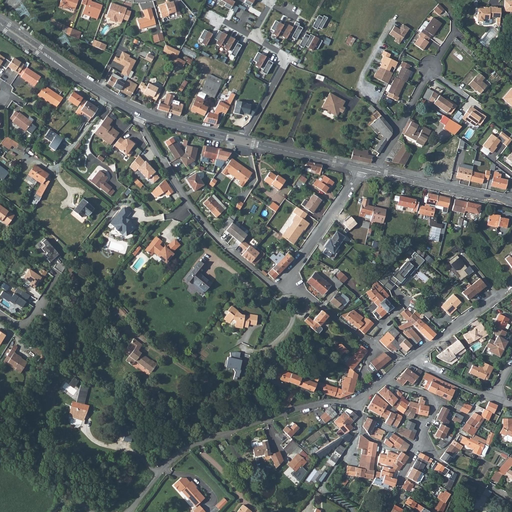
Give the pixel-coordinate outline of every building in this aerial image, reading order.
[(59,0),(59,3),(74,8),(77,0),(59,0)] [(81,0),(80,3),(84,4),(81,12),(97,18),(101,4),(90,0),(81,0)] [(235,2),(231,0),(220,0),(226,3),(224,6),(230,10),(235,2)] [(166,3),(158,6),(162,17),(169,15),(169,13),(175,11),(176,15),(180,14),(176,2),(173,3),(173,1),(166,3)] [(121,22),(122,18),(125,9),(126,7),(121,6),(115,4),(111,2),(106,16),(110,17),(109,19),(115,21),(117,20),(121,22)] [(240,4),(239,7),(236,5),(233,11),(242,15),(246,7),(240,4)] [(144,17),(138,19),(140,28),(156,24),(151,7),(143,10),(145,18),(144,18),(144,17)] [(497,23),(499,23),(500,18),(500,14),(496,14),(496,8),(496,7),(489,7),(489,8),(483,8),(483,9),(481,9),(477,9),(477,13),(475,15),(475,17),(477,19),(476,21),(483,22),(483,19),(489,19),(489,17),(491,17),(497,18),(496,23),(497,23)] [(125,9),(122,18),(128,20),(131,11),(125,9)] [(321,29),(328,18),(324,16),(323,17),(319,15),(312,27),(317,29),(318,27),(321,29)] [(436,32),(441,25),(432,19),(428,25),(424,31),(423,30),(420,33),(418,36),(419,37),(414,45),(423,51),(428,43),(427,42),(429,39),(432,36),(435,31),(436,32)] [(280,31),(284,25),(276,21),(271,29),(274,31),(273,34),(277,37),(280,31)] [(296,40),(303,28),(299,26),(299,24),(296,22),(293,27),(289,33),(293,35),(292,37),(296,40)] [(417,31),(420,33),(423,30),(424,31),(428,25),(424,22),(417,31)] [(289,33),(293,27),(285,23),(284,25),(280,31),(283,33),(282,36),(286,39),(289,33)] [(395,41),(400,44),(410,28),(403,24),(400,29),(395,26),(390,34),(396,38),(395,41)] [(206,45),(212,34),(204,29),(200,38),(203,40),(201,43),(206,45)] [(222,43),(227,35),(219,30),(214,39),(218,41),(216,44),(220,46),(222,43)] [(162,32),(156,34),(158,41),(164,39),(162,32)] [(308,47),(314,36),(310,34),(310,36),(305,34),(299,45),(303,48),(305,46),(308,47)] [(228,50),(235,39),(227,35),(222,43),(226,45),(224,48),(228,51),(228,50)] [(350,35),(346,43),(352,46),(356,38),(350,35)] [(318,49),(322,41),(314,36),(308,47),(308,48),(312,50),(314,47),(318,49)] [(242,45),(238,43),(239,41),(235,39),(228,50),(232,52),(231,54),(235,57),(242,45)] [(466,46),(457,39),(455,42),(463,49),(466,46)] [(98,41),(96,46),(102,50),(105,44),(98,41)] [(166,44),(162,51),(171,54),(174,55),(178,57),(181,51),(166,44)] [(184,46),(182,51),(195,58),(198,53),(184,46)] [(374,77),(388,84),(398,63),(389,58),(391,54),(384,51),(382,55),(384,56),(382,60),(383,62),(380,67),(378,72),(376,72),(374,77)] [(125,75),(128,77),(135,64),(136,61),(129,57),(130,55),(123,52),(119,58),(116,56),(114,60),(125,66),(121,73),(125,75)] [(260,68),(266,56),(258,52),(253,61),(257,62),(255,66),(259,68),(260,68)] [(154,56),(148,53),(145,59),(151,61),(154,56)] [(273,63),(269,60),(270,59),(266,56),(260,68),(263,69),(262,72),(266,74),(273,63)] [(9,66),(19,73),(24,66),(24,65),(14,58),(9,66)] [(24,66),(19,73),(22,76),(21,77),(35,86),(41,77),(32,71),(24,66)] [(402,66),(397,77),(396,76),(388,91),(390,92),(388,96),(397,101),(399,97),(398,96),(405,81),(407,82),(412,71),(402,66)] [(190,77),(193,78),(197,80),(201,71),(194,68),(190,77)] [(107,83),(113,86),(118,77),(113,74),(112,76),(111,76),(107,83)] [(477,76),(469,86),(475,91),(476,90),(481,94),(488,87),(483,82),(485,79),(480,74),(477,77),(477,76)] [(118,77),(113,86),(120,90),(127,78),(128,77),(125,75),(122,79),(118,77)] [(127,78),(120,90),(131,96),(138,84),(127,78)] [(220,86),(207,80),(203,88),(202,87),(200,91),(206,94),(214,98),(220,86)] [(144,85),(142,89),(142,91),(143,92),(149,96),(149,97),(156,100),(162,89),(158,87),(158,88),(149,84),(147,86),(144,85)] [(43,87),(38,95),(41,97),(42,96),(57,106),(63,98),(48,87),(46,89),(43,87)] [(511,88),(503,99),(511,105),(511,88)] [(200,91),(197,96),(203,99),(206,94),(200,91)] [(430,100),(433,103),(439,94),(434,91),(430,100)] [(73,92),(68,99),(77,106),(82,98),(73,92)] [(208,112),(203,121),(206,122),(216,124),(217,119),(219,115),(218,115),(220,112),(222,112),(226,113),(231,102),(235,94),(231,92),(227,100),(225,99),(223,103),(220,101),(215,110),(216,111),(214,114),(208,112)] [(158,109),(168,112),(171,103),(171,102),(172,100),(175,95),(168,93),(166,100),(161,99),(158,109)] [(321,108),(327,111),(330,113),(336,116),(344,101),(329,93),(321,108)] [(440,95),(434,103),(447,113),(448,112),(451,114),(458,106),(450,100),(449,102),(440,95)] [(197,96),(191,109),(204,115),(208,107),(202,104),(204,100),(203,99),(197,96)] [(84,99),(76,112),(89,121),(92,117),(98,108),(84,99)] [(246,103),(236,101),(233,113),(238,114),(238,112),(243,113),(248,114),(252,116),(257,106),(246,104),(246,103)] [(171,103),(168,112),(180,115),(183,105),(179,103),(179,105),(171,102),(171,103)] [(464,117),(463,119),(466,121),(467,121),(476,127),(478,124),(481,126),(487,117),(483,114),(482,116),(478,113),(478,112),(476,110),(475,110),(473,113),(469,110),(464,117)] [(15,111),(10,119),(13,121),(13,122),(25,131),(31,123),(26,119),(27,118),(19,113),(18,114),(15,111)] [(458,112),(452,120),(459,125),(463,119),(464,117),(458,112)] [(443,115),(441,120),(446,123),(449,119),(443,115)] [(107,116),(94,134),(98,136),(100,133),(113,142),(119,133),(113,128),(109,126),(110,125),(113,121),(107,116)] [(376,120),(371,125),(375,130),(376,128),(377,130),(380,133),(384,137),(387,142),(391,135),(392,132),(392,130),(392,129),(381,116),(377,119),(376,120)] [(454,134),(455,134),(461,126),(460,125),(452,120),(449,119),(446,123),(445,126),(443,128),(454,134)] [(417,126),(410,123),(404,135),(415,141),(415,142),(422,146),(424,143),(425,143),(426,143),(427,142),(427,141),(427,140),(427,139),(426,139),(428,134),(421,130),(419,134),(414,131),(417,126)] [(51,142),(48,146),(55,151),(62,139),(48,130),(44,137),(51,142)] [(511,139),(511,138),(502,131),(500,134),(506,139),(503,143),(507,146),(511,139)] [(100,133),(98,136),(110,145),(113,142),(100,133)] [(492,134),(483,146),(491,153),(493,152),(496,148),(496,147),(501,141),(497,138),(492,134)] [(497,138),(501,141),(503,143),(506,139),(500,134),(497,138)] [(12,139),(10,143),(23,152),(24,151),(25,149),(28,151),(29,149),(26,147),(27,146),(13,137),(12,139)] [(384,137),(378,145),(381,147),(383,148),(387,142),(384,137)] [(136,143),(131,139),(130,141),(128,139),(127,140),(125,140),(125,139),(124,140),(120,146),(116,143),(114,145),(118,148),(126,154),(128,155),(130,155),(132,153),(132,151),(130,150),(132,146),(133,147),(136,143)] [(167,146),(176,159),(179,157),(184,154),(175,141),(167,146)] [(404,144),(392,162),(404,165),(411,150),(404,144)] [(184,154),(179,157),(182,160),(186,166),(194,160),(197,148),(186,145),(184,153),(184,154)] [(219,149),(203,146),(201,156),(216,160),(216,159),(219,149)] [(219,148),(219,149),(216,159),(225,161),(232,152),(219,148)] [(354,148),(351,159),(358,161),(361,150),(356,148),(354,148)] [(361,150),(358,161),(371,164),(372,156),(367,155),(363,154),(364,150),(361,150)] [(140,154),(131,165),(136,170),(139,168),(148,179),(149,177),(154,183),(160,177),(156,172),(156,171),(147,160),(146,161),(140,154)] [(437,160),(436,160),(435,166),(440,167),(441,165),(443,166),(443,169),(448,170),(448,171),(453,172),(456,157),(452,156),(450,158),(445,157),(444,155),(439,154),(438,154),(437,156),(437,160)] [(253,173),(243,166),(232,158),(222,173),(226,176),(228,173),(241,182),(239,185),(243,188),(253,173)] [(307,162),(306,167),(310,168),(310,170),(314,171),(315,169),(316,169),(315,173),(320,175),(321,168),(322,165),(307,162)] [(0,165),(0,177),(3,180),(8,172),(0,165)] [(28,174),(37,180),(44,171),(35,165),(28,174)] [(456,178),(470,181),(472,172),(472,171),(459,168),(456,178)] [(100,170),(91,181),(100,188),(101,187),(108,193),(112,187),(113,186),(108,182),(107,184),(105,183),(109,177),(107,175),(106,171),(102,172),(100,170)] [(44,171),(37,180),(42,184),(40,188),(44,191),(52,177),(44,171)] [(472,172),(470,181),(482,184),(483,179),(488,180),(490,172),(486,171),(485,175),(472,172)] [(270,172),(264,181),(279,191),(286,181),(278,176),(277,177),(270,172)] [(494,172),(491,186),(505,189),(507,181),(497,178),(498,173),(494,172)] [(196,173),(186,179),(194,191),(204,184),(196,173)] [(29,175),(27,179),(34,184),(36,180),(29,175)] [(317,179),(313,185),(326,193),(334,182),(325,176),(321,181),(317,179)] [(164,180),(150,193),(155,197),(165,190),(169,195),(173,192),(164,180)] [(37,193),(36,194),(41,197),(43,193),(38,190),(36,189),(35,191),(37,193)] [(425,206),(420,205),(418,213),(429,216),(428,222),(431,222),(432,219),(435,205),(437,195),(428,193),(427,197),(425,196),(424,201),(424,202),(426,202),(425,205),(425,206)] [(305,200),(301,204),(305,207),(304,207),(312,213),(321,200),(313,194),(308,202),(305,200)] [(437,195),(435,205),(438,206),(438,208),(442,210),(441,215),(446,216),(447,211),(450,198),(437,195)] [(211,196),(203,203),(216,218),(224,211),(211,196)] [(398,201),(397,205),(403,206),(412,208),(412,211),(416,212),(418,202),(415,201),(415,200),(400,196),(398,201)] [(83,222),(89,215),(95,208),(92,204),(84,197),(72,212),(83,222)] [(34,198),(29,206),(31,207),(34,209),(39,201),(34,198)] [(173,203),(176,207),(182,201),(179,198),(173,203)] [(363,199),(362,204),(359,216),(363,217),(364,214),(371,216),(373,207),(367,205),(369,200),(363,199)] [(452,210),(464,213),(464,211),(466,202),(455,199),(452,210)] [(0,220),(1,221),(1,220),(8,224),(15,215),(8,210),(8,211),(0,204),(0,202),(0,203),(0,202),(0,220)] [(466,202),(464,211),(468,211),(474,213),(478,214),(480,205),(466,202)] [(272,204),(269,208),(276,213),(276,212),(279,208),(272,204)] [(131,212),(125,207),(123,207),(110,223),(115,227),(114,228),(118,232),(119,231),(121,233),(124,234),(127,233),(130,232),(132,230),(135,227),(130,222),(128,222),(126,220),(125,219),(131,212)] [(307,214),(297,207),(293,213),(296,215),(293,220),(293,222),(289,228),(289,227),(282,237),(293,244),(294,245),(304,230),(305,231),(310,224),(303,220),(307,214)] [(367,233),(367,236),(369,236),(373,221),(383,223),(386,210),(373,207),(371,216),(370,222),(367,233)] [(500,217),(496,216),(496,214),(489,213),(486,225),(497,227),(497,226),(506,228),(508,218),(503,217),(500,217)] [(222,227),(226,230),(232,223),(234,220),(230,217),(222,227)] [(363,221),(361,231),(367,233),(370,222),(363,221)] [(226,230),(220,237),(235,250),(247,235),(232,223),(226,230)] [(328,242),(325,248),(334,254),(345,238),(337,232),(330,243),(328,242)] [(155,236),(144,249),(150,254),(153,251),(157,254),(156,255),(161,258),(162,256),(167,260),(173,253),(171,251),(179,244),(174,238),(167,244),(168,245),(165,247),(164,246),(162,247),(160,246),(158,244),(161,241),(155,236)] [(45,238),(41,241),(45,245),(42,247),(47,253),(46,254),(49,256),(48,257),(51,261),(55,257),(58,261),(57,263),(54,267),(62,273),(67,266),(62,260),(61,261),(58,258),(61,256),(45,238)] [(139,246),(137,244),(130,252),(133,254),(139,246)] [(460,253),(463,251),(458,244),(457,245),(451,250),(453,253),(457,249),(460,253)] [(250,246),(242,255),(244,257),(251,263),(259,254),(250,246)] [(259,254),(251,263),(255,266),(265,253),(262,250),(259,254)] [(274,254),(270,258),(277,265),(278,263),(284,269),(294,259),(292,257),(293,255),(289,251),(284,257),(280,252),(276,256),(274,254)] [(378,280),(379,282),(390,291),(395,285),(397,287),(409,273),(410,275),(424,260),(415,251),(410,256),(412,257),(399,274),(402,276),(400,278),(396,275),(393,277),(387,271),(378,280)] [(457,278),(460,282),(465,278),(468,276),(464,270),(467,268),(456,255),(448,263),(459,276),(457,278)] [(192,267),(182,280),(203,297),(208,291),(206,290),(211,283),(200,273),(205,266),(200,262),(194,269),(192,267)] [(277,265),(268,274),(273,278),(274,279),(275,278),(284,269),(278,263),(277,265)] [(474,271),(469,266),(467,268),(464,270),(468,276),(474,271)] [(43,278),(47,272),(42,268),(38,274),(30,269),(22,280),(34,288),(41,277),(43,278)] [(340,272),(335,277),(339,281),(342,284),(347,278),(340,272)] [(315,273),(308,281),(316,288),(315,289),(322,295),(330,286),(315,273)] [(334,276),(331,279),(336,284),(339,281),(335,277),(334,276)] [(478,294),(478,295),(481,292),(480,291),(486,286),(480,279),(471,286),(478,294)] [(377,280),(371,285),(372,286),(381,295),(374,302),(378,307),(380,306),(386,312),(387,312),(392,307),(384,298),(388,295),(382,288),(378,283),(379,282),(378,280),(377,280)] [(336,284),(334,286),(337,289),(342,284),(339,281),(336,284)] [(461,293),(468,300),(473,296),(474,297),(478,294),(471,286),(470,284),(466,287),(467,288),(461,293)] [(369,289),(365,293),(374,302),(381,295),(372,286),(369,289)] [(28,299),(30,295),(22,289),(18,296),(14,293),(12,296),(3,290),(0,295),(13,303),(15,302),(22,307),(26,301),(25,300),(27,298),(28,299)] [(336,293),(330,301),(337,308),(338,307),(341,310),(344,306),(341,303),(344,300),(336,293)] [(455,310),(454,309),(456,307),(461,302),(453,295),(441,307),(449,315),(455,310)] [(399,302),(394,306),(400,313),(406,309),(399,302)] [(378,307),(373,312),(372,313),(378,320),(386,312),(380,306),(378,307)] [(238,312),(232,307),(228,312),(229,313),(224,319),(229,323),(233,319),(236,321),(235,327),(242,329),(242,327),(245,327),(248,325),(248,324),(256,326),(258,316),(250,315),(249,317),(241,315),(238,312)] [(406,309),(400,313),(406,321),(407,320),(409,322),(412,325),(418,319),(417,318),(413,314),(412,315),(406,309)] [(308,317),(305,321),(316,332),(321,327),(320,326),(328,316),(322,311),(313,321),(308,317)] [(345,314),(342,316),(358,328),(364,323),(363,322),(350,312),(345,314)] [(418,319),(412,325),(429,341),(435,334),(424,324),(420,321),(423,318),(422,317),(424,315),(422,313),(417,318),(418,319)] [(499,314),(493,326),(496,327),(503,330),(509,319),(499,314)] [(364,323),(358,328),(364,334),(373,323),(374,323),(368,318),(367,317),(363,322),(364,323)] [(395,317),(392,319),(397,327),(401,324),(395,317)] [(480,323),(473,328),(474,329),(463,335),(468,343),(477,338),(478,337),(479,339),(483,337),(487,334),(480,323)] [(393,327),(388,332),(393,338),(399,332),(393,327)] [(503,330),(496,327),(493,333),(497,336),(494,341),(490,339),(485,346),(489,348),(488,351),(499,357),(503,350),(502,349),(503,349),(502,348),(504,345),(505,345),(507,341),(503,339),(506,332),(503,330)] [(407,330),(409,333),(412,336),(417,343),(421,340),(412,330),(411,331),(410,330),(409,330),(408,330),(407,330)] [(393,338),(388,332),(379,340),(388,349),(391,351),(393,349),(395,351),(397,349),(395,347),(390,342),(394,338),(393,338)] [(409,339),(408,340),(414,346),(417,343),(412,336),(409,339)] [(132,352),(125,361),(132,366),(135,361),(151,372),(157,364),(151,359),(151,360),(138,350),(142,344),(134,338),(127,348),(132,352)] [(394,338),(390,342),(395,347),(399,343),(394,338)] [(405,339),(399,345),(405,351),(411,345),(405,339)] [(466,350),(458,340),(448,347),(454,356),(457,354),(460,355),(466,350)] [(341,343),(336,348),(341,354),(345,351),(347,354),(349,351),(341,343)] [(361,345),(358,349),(365,354),(368,350),(361,345)] [(454,356),(448,347),(436,356),(438,358),(451,364),(457,359),(454,356)] [(11,348),(7,355),(11,357),(8,362),(16,367),(15,369),(20,372),(24,366),(27,361),(21,357),(21,356),(14,352),(15,351),(11,348)] [(336,348),(331,352),(337,359),(341,354),(336,348)] [(358,349),(346,364),(350,368),(352,370),(365,354),(358,349)] [(230,357),(227,356),(225,366),(233,369),(235,371),(234,376),(238,377),(241,367),(240,367),(242,359),(238,359),(240,352),(236,351),(230,352),(230,357)] [(371,363),(376,370),(391,358),(384,352),(371,363)] [(493,367),(484,363),(481,367),(478,366),(477,368),(472,365),(468,372),(483,380),(484,378),(486,380),(493,367)] [(410,365),(396,380),(402,385),(407,380),(412,373),(415,368),(410,365)] [(276,367),(269,376),(288,382),(289,382),(313,391),(316,384),(318,385),(318,383),(317,383),(317,382),(276,367)] [(347,377),(357,380),(358,375),(352,370),(350,368),(347,377)] [(412,373),(407,380),(412,384),(413,383),(415,385),(418,381),(417,381),(418,380),(417,379),(422,371),(417,369),(414,374),(412,373)] [(425,373),(422,380),(426,382),(423,388),(435,393),(441,380),(425,373)] [(69,374),(65,379),(69,382),(73,376),(69,374)] [(322,392),(339,398),(353,393),(357,380),(347,377),(345,377),(344,380),(343,381),(342,384),(343,385),(342,390),(338,388),(325,384),(322,392)] [(441,380),(435,393),(440,396),(444,388),(450,390),(452,385),(441,380)] [(76,385),(72,398),(73,399),(74,399),(79,400),(83,383),(77,382),(76,385)] [(394,396),(384,386),(378,392),(392,406),(393,405),(397,399),(398,399),(399,398),(403,394),(398,391),(394,396)] [(367,407),(367,408),(381,416),(385,409),(387,404),(376,394),(367,407)] [(419,409),(418,414),(427,415),(429,407),(424,406),(425,401),(422,401),(423,398),(420,397),(418,405),(416,405),(415,408),(419,409)] [(66,401),(66,404),(66,405),(67,405),(70,407),(71,407),(71,409),(72,410),(72,411),(71,412),(70,413),(70,414),(69,415),(70,415),(82,419),(83,419),(88,409),(89,407),(90,407),(95,406),(92,403),(90,402),(88,401),(85,400),(81,400),(79,400),(74,399),(73,399),(72,398),(71,398),(69,398),(68,398),(67,399),(66,400),(66,401)] [(284,399),(280,405),(286,408),(294,406),(292,402),(290,403),(291,401),(287,399),(286,400),(284,399)] [(397,399),(393,405),(397,408),(401,402),(398,399),(397,399)] [(456,405),(454,408),(459,410),(463,403),(458,401),(456,405)] [(486,410),(495,413),(498,404),(489,401),(486,410)] [(401,402),(397,408),(403,413),(403,412),(408,406),(401,402)] [(463,403),(459,410),(467,414),(471,408),(472,407),(463,403)] [(408,406),(403,412),(408,415),(408,416),(413,419),(415,413),(416,412),(412,409),(411,409),(409,408),(408,406)] [(330,407),(325,412),(331,418),(337,413),(335,411),(330,407)] [(442,422),(441,424),(446,426),(450,420),(445,417),(449,410),(442,407),(436,419),(442,422)] [(385,409),(381,416),(387,419),(390,412),(385,409)] [(345,411),(339,416),(348,426),(350,424),(354,421),(348,415),(345,411)] [(464,417),(452,411),(448,419),(450,420),(451,419),(459,424),(464,417)] [(331,418),(325,412),(320,417),(325,423),(331,418)] [(352,412),(348,415),(354,421),(358,417),(352,412)] [(387,419),(385,423),(396,428),(402,417),(401,416),(396,413),(395,414),(390,412),(387,419)] [(474,413),(471,416),(479,421),(481,417),(474,413)] [(340,428),(335,432),(339,437),(347,432),(350,430),(353,428),(350,424),(348,426),(339,416),(334,421),(340,428)] [(466,423),(462,429),(473,435),(473,434),(475,430),(478,427),(476,425),(479,421),(471,416),(466,423)] [(369,435),(373,427),(375,421),(367,417),(364,426),(369,435)] [(511,424),(511,425),(511,423),(511,419),(503,419),(502,419),(502,427),(502,428),(499,434),(504,436),(506,435),(511,437),(511,424)] [(408,420),(404,427),(412,431),(415,433),(416,430),(413,429),(415,424),(408,420)] [(287,426),(283,430),(290,437),(299,427),(294,423),(289,428),(287,426)] [(441,424),(438,429),(445,433),(448,428),(446,426),(441,424)] [(412,431),(404,427),(401,426),(398,433),(400,434),(412,440),(415,433),(412,431)] [(448,428),(445,433),(452,437),(455,430),(449,427),(448,428)] [(377,428),(374,437),(381,440),(384,431),(377,428)] [(441,439),(436,445),(442,449),(448,443),(452,437),(445,433),(438,429),(435,436),(438,438),(439,436),(443,438),(442,440),(441,439)] [(121,430),(120,434),(124,435),(122,440),(127,441),(127,440),(130,441),(133,434),(121,430)] [(339,437),(316,452),(320,458),(323,455),(323,456),(326,452),(327,454),(331,448),(332,450),(335,446),(336,447),(337,446),(338,447),(328,461),(333,465),(345,449),(341,446),(340,447),(338,445),(342,439),(347,442),(352,436),(347,432),(339,437)] [(473,435),(472,438),(478,441),(478,440),(485,444),(486,443),(489,445),(490,446),(494,434),(493,434),(493,435),(489,433),(486,440),(473,434),(473,435)] [(390,443),(388,446),(391,447),(392,445),(399,437),(393,434),(387,440),(390,443)] [(362,435),(359,439),(357,448),(361,449),(358,468),(346,466),(345,475),(363,478),(366,456),(369,441),(362,435)] [(472,452),(479,456),(481,453),(485,444),(478,440),(478,441),(472,438),(471,438),(470,439),(463,436),(461,442),(467,445),(466,446),(473,449),(472,452)] [(399,437),(392,445),(398,449),(403,441),(399,437)] [(281,444),(283,447),(290,441),(287,438),(281,444)] [(292,439),(283,449),(290,455),(299,445),(292,439)] [(252,443),(252,444),(252,447),(254,448),(256,456),(265,454),(266,456),(271,455),(268,440),(262,442),(259,443),(258,442),(252,443)] [(454,440),(451,444),(461,449),(463,446),(454,440)] [(366,456),(375,457),(377,443),(369,441),(366,456)] [(403,441),(398,449),(405,452),(410,445),(403,441)] [(485,444),(481,453),(483,454),(485,454),(489,445),(486,443),(485,444)] [(440,458),(447,464),(452,457),(454,458),(457,454),(458,454),(459,452),(461,449),(451,444),(440,458)] [(276,468),(283,461),(279,452),(271,455),(276,468)] [(379,454),(378,463),(392,466),(393,463),(395,463),(396,463),(396,462),(396,461),(396,460),(398,456),(388,452),(387,456),(379,454)] [(398,456),(396,460),(403,464),(409,457),(402,452),(398,456)] [(421,453),(418,457),(430,463),(432,460),(421,453)] [(295,460),(290,465),(296,471),(300,465),(301,467),(306,461),(298,454),(294,459),(295,460)] [(366,456),(363,478),(372,480),(374,471),(373,471),(374,462),(375,457),(366,456)] [(418,457),(412,468),(420,473),(424,466),(428,468),(429,467),(428,466),(430,463),(418,457)] [(511,457),(498,472),(503,475),(511,465),(511,457)] [(434,470),(445,476),(449,470),(438,463),(434,470)] [(382,471),(381,472),(393,477),(395,470),(391,469),(383,467),(382,471)] [(412,468),(407,477),(415,482),(416,480),(418,482),(423,474),(420,473),(412,468)] [(505,473),(503,475),(511,480),(511,471),(509,470),(505,473)] [(381,472),(379,478),(383,480),(382,483),(384,484),(383,487),(392,490),(393,487),(395,484),(395,483),(396,480),(392,478),(393,477),(381,472)] [(454,481),(445,476),(442,484),(447,487),(446,488),(449,490),(454,481)] [(177,486),(177,488),(180,492),(182,492),(184,490),(188,495),(187,496),(197,506),(205,499),(196,489),(197,488),(190,480),(183,480),(177,486)] [(406,480),(401,488),(402,488),(410,493),(411,492),(410,491),(414,485),(406,480)] [(474,492),(476,488),(468,484),(466,488),(474,492)] [(489,497),(492,491),(481,485),(478,491),(489,497)] [(437,497),(441,490),(443,492),(445,490),(439,486),(434,495),(437,497)] [(441,492),(438,498),(445,503),(450,494),(445,491),(444,494),(441,492)] [(215,504),(219,508),(227,501),(223,496),(215,504)] [(429,511),(408,498),(405,503),(412,508),(413,508),(420,511),(429,511)] [(388,502),(383,508),(384,509),(388,505),(393,507),(390,511),(401,511),(403,510),(401,509),(388,502)]
